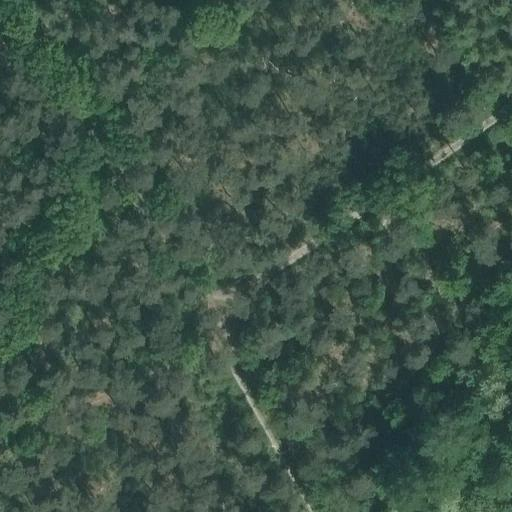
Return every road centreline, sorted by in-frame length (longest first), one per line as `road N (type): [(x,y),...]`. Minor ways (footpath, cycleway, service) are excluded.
road 1 (track): [(212,318),(511,104)]
road 2 (track): [(212,318),(125,178),(31,0)]
road 3 (track): [(0,436),(223,332)]
road 4 (track): [(325,511),(223,332)]
